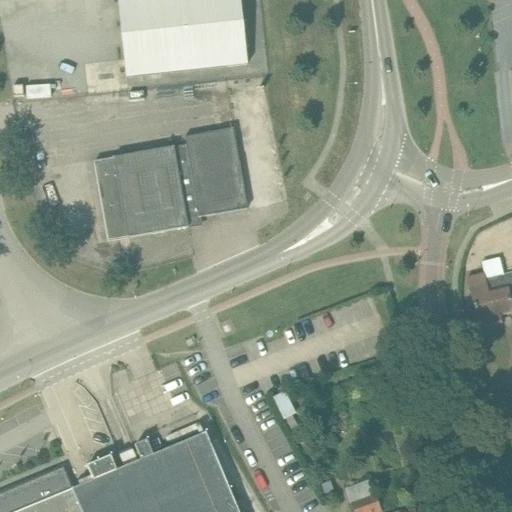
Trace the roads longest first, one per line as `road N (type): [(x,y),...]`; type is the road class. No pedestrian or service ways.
road 1 (unclassified): [(48,358),(286,256),(344,213),(375,162)]
road 2 (tertiary): [(488,511),(432,301),(440,190)]
road 3 (tertiary): [(375,162),(383,127),(371,0)]
road 4 (unclassified): [(48,358),(0,244)]
